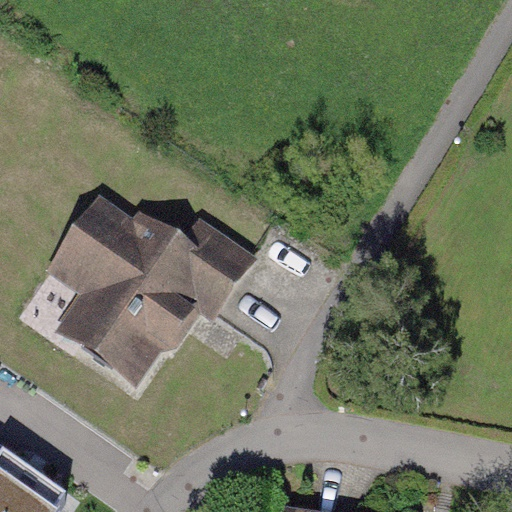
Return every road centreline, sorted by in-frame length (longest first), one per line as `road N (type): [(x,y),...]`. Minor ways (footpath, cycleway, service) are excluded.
road 1 (unclassified): [(511,31),(270,423)]
road 2 (residential): [(270,423),(511,471)]
road 3 (residential): [(173,511),(193,480),(270,423)]
